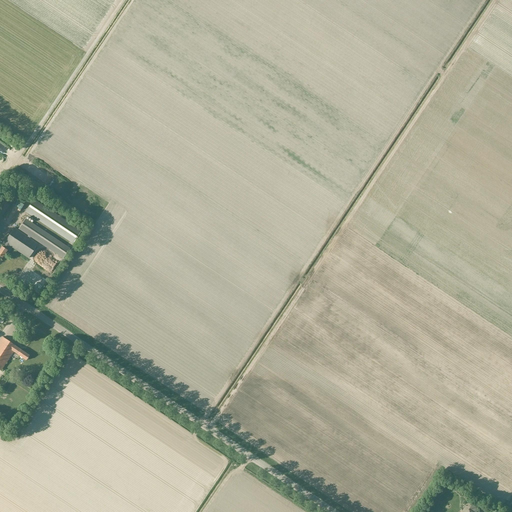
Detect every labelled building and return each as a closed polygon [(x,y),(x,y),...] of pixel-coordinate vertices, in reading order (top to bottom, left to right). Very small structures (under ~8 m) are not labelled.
[(433,93),(436,96),(448,82),(444,79),(433,93)] [(27,199),(20,195),(17,201),(24,204),(27,199)] [(33,200),(25,212),(72,244),(80,232),(33,200)] [(0,217),(3,219),(8,208),(2,205),(0,209),(0,217)] [(69,248),(45,232),(25,219),(18,229),(28,236),(27,237),(14,228),(4,242),(5,243),(4,246),(3,245),(0,249),(0,256),(2,258),(7,250),(6,250),(9,246),(28,258),(38,244),(30,238),(30,237),(63,259),(69,248)] [(38,265),(48,257),(45,253),(35,261),(38,265)] [(16,347),(17,347),(2,337),(0,340),(0,370),(1,370),(13,352),(17,354),(17,355),(26,360),(29,356),(21,350),(16,347)]
